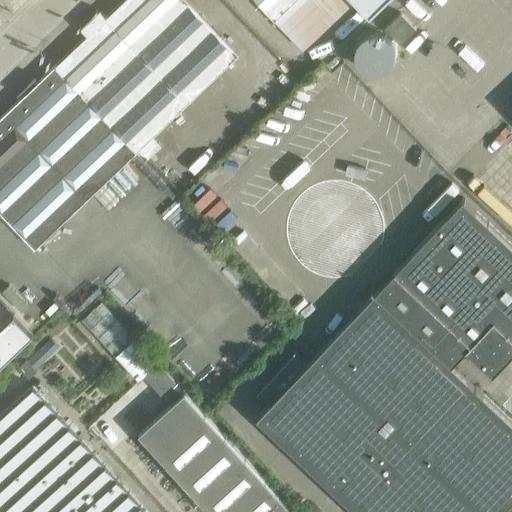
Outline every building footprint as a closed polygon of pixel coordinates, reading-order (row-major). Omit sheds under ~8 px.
[(123,0),(56,64),(137,150),(146,159),(161,144),(152,135),(239,52),(189,0),(123,0)] [(257,0),(302,47),(352,0),(257,0)] [(356,0),(369,14),(383,0),(356,0)] [(399,42),(415,26),(399,10),(383,26),(399,42)] [(381,71),(384,69),(387,67),(390,65),(392,62),(394,59),(395,56),(395,52),(395,49),(395,45),(393,42),(392,39),(389,36),(387,33),(384,31),(380,30),(377,29),(373,29),(370,29),(366,30),(363,32),(360,34),(357,37),(355,40),(353,43),(352,47),(352,50),(352,54),(353,58),(355,61),(357,64),(360,67),(363,69),(366,71),(370,72),(373,72),(377,72),(381,71)] [(327,62),(331,67),(338,61),(334,56),(327,62)] [(0,117),(0,209),(35,247),(137,150),(56,64),(0,117)] [(511,242),(463,197),(375,290),(452,362),(466,347),(492,372),(511,351),(511,242)] [(269,403),(257,416),(359,511),(511,511),(511,419),(452,362),(375,290),(352,315),(306,364),(295,353),(257,392),(269,403)] [(138,379),(144,374),(158,361),(135,336),(134,337),(101,301),(83,318),(116,354),(115,354),(138,379)] [(1,326),(20,346),(33,334),(14,313),(1,326)] [(0,326),(0,350),(7,359),(20,346),(1,326),(0,326)] [(295,511),(158,361),(144,374),(171,403),(139,432),(211,511),(295,511)] [(147,511),(33,385),(0,414),(0,511),(147,511)]
